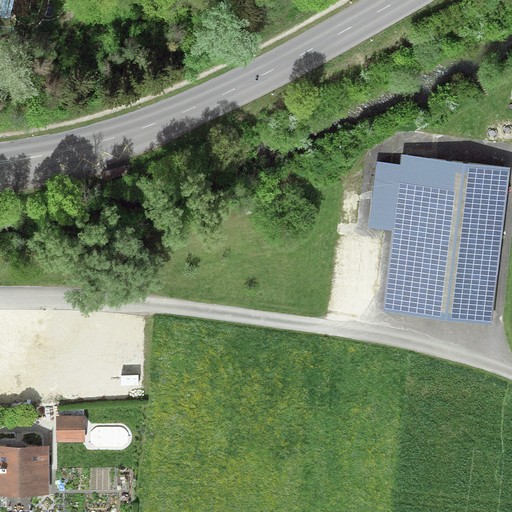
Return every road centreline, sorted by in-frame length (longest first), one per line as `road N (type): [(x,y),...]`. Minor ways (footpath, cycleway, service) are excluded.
road 1 (unclassified): [(0,295),(162,303),(413,342),(511,371)]
road 2 (secondary): [(396,0),(159,122),(0,160)]
